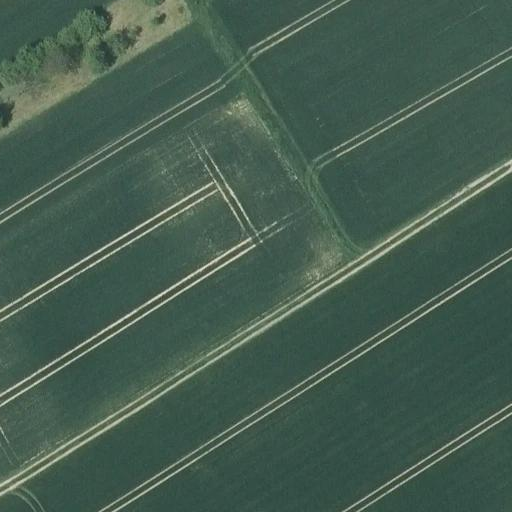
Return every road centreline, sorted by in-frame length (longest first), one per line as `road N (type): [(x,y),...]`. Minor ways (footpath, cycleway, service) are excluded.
road 1 (track): [(511,167),(0,488)]
road 2 (track): [(207,23),(357,265)]
